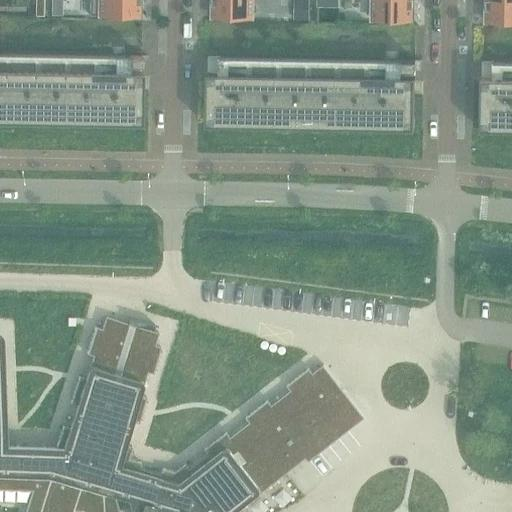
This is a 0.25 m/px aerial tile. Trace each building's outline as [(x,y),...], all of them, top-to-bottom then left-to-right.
[(138,0),(88,0),(89,15),(138,15),(138,0)] [(251,0),(212,0),(212,17),(252,18),(251,0)] [(411,0),(372,0),(372,20),(411,20),(411,0)] [(511,0),(485,0),(485,22),(511,22),(511,0)] [(0,121),(140,124),(140,91),(141,77),(141,72),(141,65),(141,55),(127,55),(0,52),(0,121)] [(207,73),(206,125),(414,129),(414,96),(415,82),(415,77),(415,70),(415,60),(401,60),(207,56),(207,73)] [(480,78),(479,130),(511,130),(511,61),(481,61),(480,78)] [(0,511),(235,511),(305,458),(308,461),(365,417),(323,364),(313,372),(309,367),(286,385),(290,390),(271,404),(268,399),(245,417),(249,422),(230,436),(227,432),(205,449),(208,454),(189,468),(186,464),(175,472),(162,468),(161,474),(138,467),(140,461),(128,458),(131,446),(125,444),(128,435),(132,421),(138,423),(145,396),(139,394),(146,371),(152,373),(160,346),(154,344),(157,332),(104,315),(100,328),(94,326),(86,353),(91,355),(84,377),(78,375),(69,402),(75,404),(68,427),(62,425),(55,447),(42,446),(18,445),(6,445),(5,433),(4,409),(3,381),(2,340),(2,339),(2,337),(1,336),(0,334),(0,511)]
